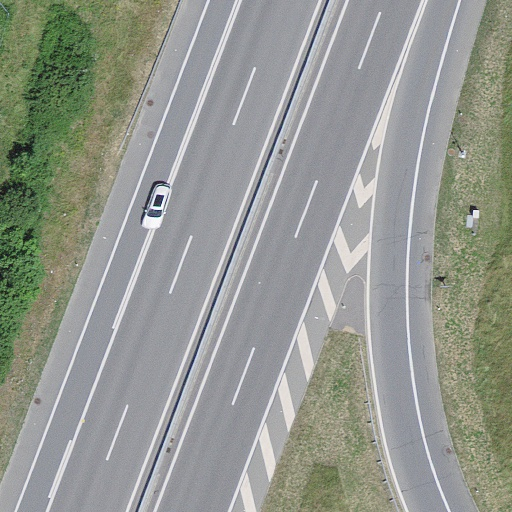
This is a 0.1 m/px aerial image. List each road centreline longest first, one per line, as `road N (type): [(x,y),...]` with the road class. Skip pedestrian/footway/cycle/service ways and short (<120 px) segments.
road 1 (motorway): [(192,511),(386,0)]
road 2 (motorway): [(279,0),(86,511)]
road 3 (motorway): [(432,511),(403,420),(391,310),(395,190),(427,0)]
